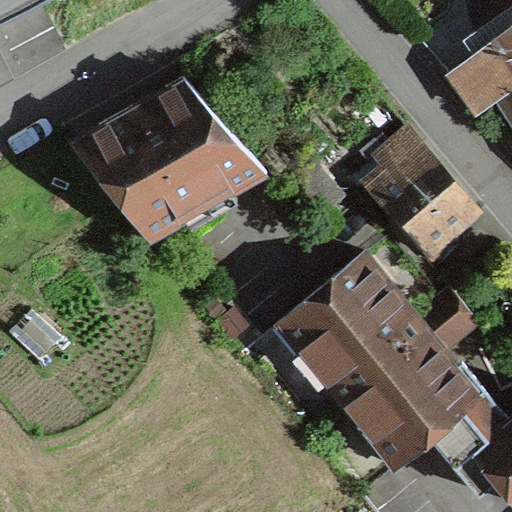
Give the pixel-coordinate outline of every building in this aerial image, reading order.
[(0,0),(0,20),(40,0),(0,0)] [(511,28),(452,71),(482,109),(505,93),(511,102),(511,28)] [(182,202),(188,213),(269,166),(187,73),(150,93),(156,99),(130,114),(129,111),(112,122),(113,124),(80,143),(146,224),(182,202)] [(425,247),(477,201),(413,123),(379,152),(387,162),(367,181),(370,187),(425,247)] [(303,168),(290,179),(317,211),(331,200),(303,168)] [(182,202),(146,224),(153,233),(188,213),(182,202)] [(511,420),(450,345),(484,317),(456,282),(423,309),(370,246),(296,306),(318,331),(305,342),(283,317),(248,345),(364,487),(399,459),(378,433),(391,422),(413,448),(438,427),(455,414),(502,471),(511,484),(511,420)] [(222,315),(234,330),(249,318),(237,304),(222,315)] [(283,317),(305,342),(318,331),(296,306),(283,317)] [(455,414),(438,427),(485,485),(502,471),(455,414)] [(399,459),(413,448),(391,422),(378,433),(399,459)]
